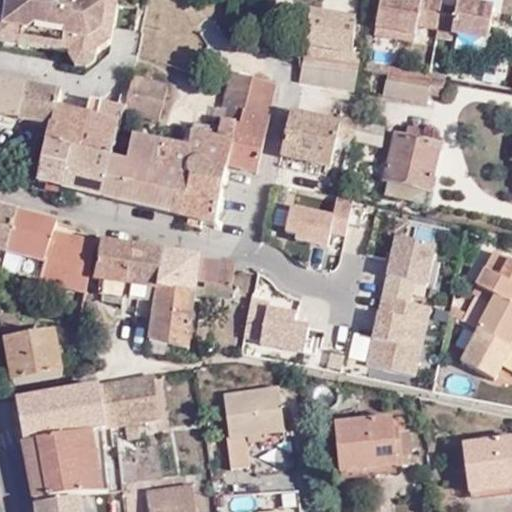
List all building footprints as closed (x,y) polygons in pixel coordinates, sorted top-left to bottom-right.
[(1,0),(2,2),(1,9),(0,14),(0,42),(24,47),(69,54),(97,59),(98,55),(112,44),(116,23),(119,5),(87,0),(1,0)] [(308,34),(309,46),(353,53),(359,2),(344,0),(331,0),(328,15),(312,12),(311,15),(292,13),(290,33),(308,34)] [(414,43),(417,25),(438,28),(441,6),(442,0),(380,0),(375,37),(414,43)] [(466,0),(456,0),(456,8),(441,6),(438,28),(436,36),(452,39),(453,33),(489,38),(494,5),(466,0)] [(97,63),(97,59),(69,54),(68,58),(75,69),(87,71),(97,63)] [(355,94),(361,67),(303,55),(297,82),(355,94)] [(444,77),(430,73),(391,65),(388,85),(441,97),(444,77)] [(206,157),(210,166),(227,170),(229,165),(239,124),(241,125),(252,79),(232,74),(229,85),(224,103),(222,118),(224,119),(220,138),(196,133),(192,147),(166,142),(159,170),(192,178),(192,175),(189,170),(189,164),(190,160),(194,157),(200,156),(206,157)] [(159,119),(168,86),(133,76),(125,108),(124,110),(159,119)] [(270,115),(269,115),(276,85),(252,79),(241,125),(239,124),(229,165),(258,171),(270,115)] [(0,114),(21,118),(25,86),(0,82),(0,114)] [(25,86),(21,118),(54,123),(58,106),(62,92),(25,86)] [(99,116),(89,114),(78,150),(112,158),(124,110),(125,108),(102,103),(99,116)] [(58,106),(54,123),(49,143),(72,149),(78,150),(89,114),(58,106)] [(341,124),(292,112),(281,156),(332,167),(339,136),(357,140),(361,122),(345,119),(343,119),(341,124)] [(380,121),(378,125),(361,122),(357,140),(383,145),(388,122),(380,121)] [(396,136),(387,178),(389,179),(425,188),(431,189),(439,146),(424,142),(426,132),(409,127),(406,139),(396,136)] [(192,178),(159,170),(166,142),(163,141),(154,139),(134,135),(128,162),(112,158),(102,197),(175,216),(183,218),(192,178)] [(49,143),(40,182),(61,187),(72,149),(49,143)] [(68,188),(83,193),(102,197),(112,158),(78,150),(72,149),(61,187),(68,188)] [(221,222),(216,220),(226,173),(227,170),(210,166),(206,157),(200,156),(194,157),(190,160),(189,164),(189,170),(192,175),(192,178),(183,218),(199,222),(210,225),(210,228),(219,230),(221,222)] [(422,202),(425,188),(389,179),(387,194),(422,202)] [(291,208),(286,232),(297,235),(296,240),(327,248),(331,233),(345,236),(353,201),(338,198),(333,217),(291,208)] [(17,211),(0,206),(0,248),(8,251),(17,211)] [(54,231),(58,221),(17,211),(8,251),(44,260),(54,231)] [(86,293),(94,243),(54,231),(44,260),(38,278),(86,293)] [(426,286),(435,247),(396,238),(382,297),(409,303),(413,283),(426,286)] [(101,281),(131,285),(130,299),(139,300),(140,287),(157,289),(161,289),(167,251),(102,242),(96,280),(101,281)] [(8,251),(4,268),(38,278),(44,260),(8,251)] [(233,268),(234,262),(167,251),(161,289),(196,294),(198,280),(230,286),(233,268)] [(511,265),(493,256),(475,287),(497,299),(511,306),(511,265)] [(202,295),(228,298),(230,286),(198,280),(196,294),(202,295)] [(101,281),(99,294),(130,299),(131,285),(101,281)] [(139,300),(138,307),(136,316),(153,318),(157,289),(140,287),(139,300)] [(189,348),(196,294),(161,289),(157,289),(153,318),(150,340),(169,344),(189,348)] [(382,297),(379,312),(383,314),(382,320),(377,319),(367,364),(414,375),(429,307),(409,303),(382,297)] [(266,308),(268,302),(249,298),(242,336),(258,339),(257,344),(301,353),(307,328),(292,325),(294,314),(266,308)] [(130,299),(129,306),(138,307),(139,300),(130,299)] [(511,336),(511,306),(497,299),(479,330),(507,344),(511,336)] [(39,320),(1,312),(15,385),(63,376),(54,331),(42,333),(39,320)] [(504,362),(511,366),(511,347),(507,344),(479,330),(460,363),(494,381),(504,362)] [(116,426),(158,418),(152,376),(100,385),(108,428),(116,426)] [(100,429),(108,428),(100,385),(17,401),(24,433),(25,441),(100,429)] [(245,435),(249,435),(262,434),(282,431),(277,391),(225,396),(230,437),(228,437),(232,470),(249,466),(245,435)] [(392,418),(335,423),(340,470),(396,465),(392,418)] [(94,493),(112,491),(100,429),(25,441),(36,498),(88,494),(94,493)] [(127,440),(127,430),(116,431),(118,441),(127,440)] [(250,442),(263,441),(262,434),(249,435),(250,442)] [(511,440),(463,447),(470,492),(511,486),(511,440)] [(151,511),(195,511),(191,483),(149,491),(151,511)] [(471,500),(511,494),(511,486),(470,492),(471,500)] [(37,506),(38,511),(82,511),(81,501),(37,506)]
